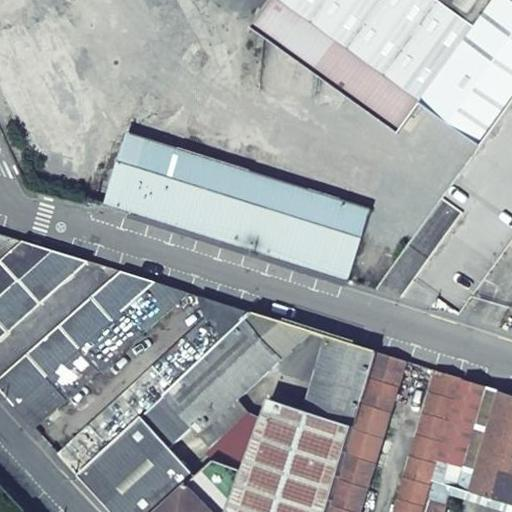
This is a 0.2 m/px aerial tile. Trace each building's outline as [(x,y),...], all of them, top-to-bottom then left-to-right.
[(275,0),(256,28),(402,133),(415,115),(388,95),(398,81),(285,0),(275,0)] [(511,105),(511,0),(285,0),(398,81),(425,101),(483,146),(511,105)] [(388,95),(415,115),(425,101),(398,81),(388,95)] [(511,105),(483,146),(377,291),(459,316),(473,297),(511,244),(511,105)] [(371,210),(131,134),(107,206),(348,282),(371,210)] [(0,302),(58,252),(28,243),(0,266),(0,302)] [(58,252),(0,302),(0,341),(91,262),(58,252)] [(125,273),(0,382),(0,388),(17,408),(158,283),(125,273)] [(17,408),(36,429),(192,294),(158,283),(17,408)] [(208,319),(60,456),(80,477),(167,397),(257,315),(199,296),(199,299),(208,319)] [(241,400),(314,332),(309,331),(257,315),(167,397),(196,428),(196,429),(195,430),(200,436),(202,435),(203,435),(241,400)] [(380,354),(332,338),(311,409),(306,407),(305,410),(358,427),(380,354)] [(363,511),(409,362),(380,354),(358,427),(331,511),(363,511)] [(464,380),(437,371),(397,511),(425,511),(435,481),(464,380)] [(489,388),(466,380),(450,439),(471,446),(489,388)] [(474,493),(504,393),(489,388),(471,446),(450,439),(438,482),(450,485),(474,493)] [(511,395),(504,393),(474,493),(511,505),(511,508),(511,395)] [(277,395),(275,400),(297,407),(299,402),(277,395)] [(112,511),(165,511),(202,478),(174,449),(196,428),(167,397),(80,477),(112,511)] [(241,400),(203,435),(217,449),(254,414),(241,400)] [(331,511),(358,427),(305,410),(297,407),(275,400),(268,420),(248,473),(233,511),(331,511)] [(248,473),(268,420),(254,414),(217,449),(212,454),(219,462),(248,473)] [(202,478),(165,511),(233,511),(248,473),(219,462),(202,478)] [(435,481),(425,511),(448,511),(454,495),(450,485),(438,482),(435,481)]
